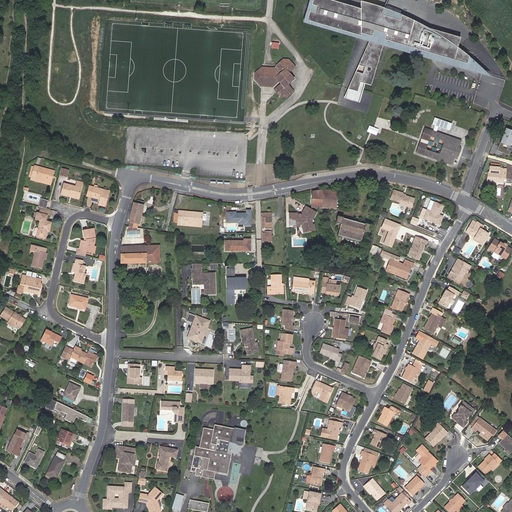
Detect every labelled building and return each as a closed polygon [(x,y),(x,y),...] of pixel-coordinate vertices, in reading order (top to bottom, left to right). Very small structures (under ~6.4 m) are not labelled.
[(362,8),(337,0),(313,0),(313,3),(318,5),(316,11),(311,10),(308,19),(362,35),(362,32),(373,35),(367,48),(372,50),(371,53),(366,50),(349,88),(359,91),(362,81),(373,85),(385,42),(408,48),(408,45),(411,46),(410,49),(462,64),(462,63),(472,65),(471,67),(487,72),(480,65),(465,51),(458,48),(462,35),(457,35),(453,34),(448,33),(445,32),(443,32),(440,31),(437,30),(436,30),(435,30),(421,22),(418,30),(413,29),(416,19),(403,14),(402,20),(401,19),(383,14),(382,23),(359,17),(359,13),(362,14),(363,8),(362,8)] [(382,23),(383,14),(401,19),(402,20),(403,14),(400,12),(391,9),(382,6),(372,3),(362,1),(362,8),(363,8),(362,14),(359,13),(359,17),(382,23)] [(273,70),(261,69),(254,74),(254,80),(259,86),(272,87),(278,82),(281,85),(274,91),(280,99),(285,100),(293,93),(287,86),(290,83),(290,78),(287,74),(294,68),(288,61),(283,61),(276,67),(281,73),(278,76),(273,70)] [(451,130),(454,123),(434,117),(432,124),(451,130)] [(462,148),(459,148),(462,141),(426,129),(418,153),(425,156),(454,165),(456,158),(458,151),(461,151),(462,148)] [(506,183),(507,168),(499,167),(491,167),(489,166),(489,172),(488,172),(487,181),(506,183)] [(33,168),(31,175),(30,176),(49,182),(53,171),(41,168),(39,168),(33,168)] [(67,170),(59,168),(57,176),(65,178),(67,170)] [(77,192),(79,193),(82,183),(76,181),(74,186),(63,182),(59,194),(67,197),(67,195),(75,198),(77,192)] [(106,194),(92,189),(89,197),(91,198),(96,200),(98,201),(97,204),(102,206),(106,194)] [(312,207),(320,207),(322,191),(322,189),(312,192),(312,207)] [(322,191),(320,207),(335,208),(337,189),(322,189),(322,191)] [(413,199),(400,195),(401,193),(391,190),(388,199),(398,203),(397,204),(410,208),(413,199)] [(39,199),(36,207),(43,209),(46,201),(39,199)] [(129,226),(138,229),(145,202),(139,200),(138,204),(133,203),(128,221),(130,222),(129,226)] [(441,217),(438,215),(441,206),(437,204),(428,201),(424,210),(421,219),(438,225),(441,217)] [(36,207),(35,207),(34,210),(45,212),(44,215),(47,215),(48,211),(43,209),(36,207)] [(297,214),(289,214),(289,226),(293,226),(296,223),(298,224),(298,226),(302,227),(305,234),(315,232),(315,229),(314,226),(312,226),(312,222),(316,213),(305,207),(302,215),(300,216),(300,217),(298,217),(298,216),(297,214)] [(45,212),(34,210),(33,217),(39,218),(34,235),(42,237),(44,228),(47,229),(49,221),(44,219),(44,215),(45,212)] [(179,211),(178,212),(178,222),(177,225),(201,227),(202,213),(179,211)] [(251,211),(225,212),(226,223),(244,223),(244,226),(251,226),(251,211)] [(261,214),(262,228),(262,229),(272,229),(271,217),(271,214),(261,214)] [(364,231),(369,232),(370,226),(371,225),(365,223),(365,224),(360,223),(361,222),(359,221),(359,218),(355,217),(355,220),(353,219),(352,221),(343,218),(343,217),(338,216),(336,223),(341,224),(338,236),(344,237),(354,240),(361,242),(362,235),(364,231)] [(475,240),(474,242),(479,246),(486,234),(479,230),(481,227),(474,223),(467,235),(472,239),(475,240)] [(83,250),(83,251),(88,252),(89,246),(91,246),(92,239),(92,228),(81,229),(82,237),(81,241),(79,248),(83,250)] [(422,250),(423,246),(424,246),(426,242),(414,237),(406,255),(417,260),(420,252),(419,252),(420,250),(422,250)] [(225,241),(226,250),(250,250),(250,239),(244,240),(244,241),(225,241)] [(501,245),(495,242),(492,247),(489,245),(486,250),(503,259),(509,249),(503,247),(501,245)] [(28,264),(38,267),(43,248),(28,243),(26,250),(32,252),(28,264)] [(121,246),(121,264),(159,263),(159,245),(121,246)] [(74,247),(72,254),(81,257),(83,251),(83,250),(79,248),(76,248),(74,247)] [(390,260),(390,261),(386,270),(395,274),(394,275),(403,279),(408,268),(409,268),(411,264),(402,261),(401,265),(392,261),(392,260),(396,262),(397,259),(380,252),(378,256),(387,260),(387,259),(390,260)] [(72,259),(71,263),(73,264),(71,272),(72,272),(70,280),(80,282),(82,274),(80,274),(82,266),(78,265),(79,261),(72,259)] [(386,270),(390,261),(387,260),(383,271),(394,275),(395,274),(386,270)] [(469,267),(457,260),(455,263),(456,264),(452,272),(453,272),(452,274),(451,273),(449,278),(458,284),(464,273),(466,274),(469,267)] [(456,264),(455,263),(447,277),(449,278),(451,273),(452,274),(453,272),(452,272),(456,264)] [(234,267),(225,268),(226,304),(234,304),(234,289),(245,289),(245,276),(234,276),(234,267)] [(202,269),(192,269),(192,277),(194,277),(194,280),(198,280),(198,284),(203,284),(202,283),(205,283),(205,294),(216,295),(215,273),(202,273),(202,269)] [(37,283),(36,283),(31,282),(31,278),(19,275),(18,279),(20,280),(19,285),(14,284),(12,291),(19,292),(19,290),(22,290),(23,289),(27,290),(27,291),(35,293),(37,283)] [(282,275),(272,275),(272,287),(268,287),(268,294),(279,293),(282,293),(284,293),(284,284),(282,283),(282,275)] [(313,293),(314,282),(309,282),(309,281),(307,280),(292,278),(291,292),(307,294),(307,293),(313,293)] [(340,287),(328,286),(328,283),(322,283),(321,292),(325,293),(325,295),(330,296),(330,295),(333,295),(333,297),(339,297),(340,287)] [(443,289),(439,298),(440,299),(438,304),(443,307),(451,295),(454,296),(457,291),(447,286),(445,290),(443,289)] [(350,299),(348,305),(354,307),(357,298),(362,299),(365,290),(356,287),(353,297),(351,296),(350,299)] [(401,305),(403,301),(404,298),(406,298),(407,295),(394,289),(393,292),(396,293),(389,308),(398,312),(401,305)] [(83,299),(67,294),(65,304),(80,309),(83,299)] [(6,324),(15,329),(16,327),(21,330),(26,320),(6,308),(0,318),(7,322),(6,324)] [(430,313),(422,328),(432,334),(441,318),(439,317),(440,314),(431,309),(429,312),(430,313)] [(290,322),(290,318),(291,311),(281,310),(279,326),(283,326),(282,329),(291,331),(292,327),(289,327),(290,322)] [(205,328),(207,328),(210,320),(189,313),(187,320),(193,323),(190,332),(194,334),(192,339),(197,341),(201,331),(204,332),(205,328)] [(386,316),(380,315),(379,320),(381,321),(380,324),(381,325),(379,333),(389,336),(391,329),(389,329),(390,325),(393,315),(387,313),(386,315),(386,316)] [(331,334),(341,336),(342,328),(344,321),(334,320),(331,334)] [(201,343),(207,328),(205,328),(204,332),(201,331),(197,341),(201,343)] [(245,343),(246,351),(253,350),(254,352),(259,351),(257,342),(255,343),(253,328),(241,330),(243,343),(245,343)] [(51,336),(52,333),(46,331),(41,342),(52,347),(55,342),(59,345),(62,338),(57,336),(56,338),(51,336)] [(291,336),(279,334),(278,342),(276,342),(275,354),(282,355),(282,354),(291,355),(291,350),(286,349),(287,343),(290,344),(291,336)] [(419,337),(415,344),(417,345),(416,346),(414,346),(410,353),(420,358),(429,343),(428,342),(430,339),(423,335),(421,338),(419,337)] [(381,355),(385,346),(383,345),(385,341),(377,338),(369,355),(378,360),(381,355)] [(329,358),(334,360),(334,361),(339,362),(341,355),(336,354),(337,350),(321,345),(318,354),(329,358)] [(78,361),(78,362),(92,369),(98,357),(88,353),(87,355),(81,352),(82,350),(75,347),(74,351),(70,349),(65,360),(70,362),(72,358),(78,361)] [(361,377),(366,364),(369,365),(370,361),(358,356),(351,373),(361,377)] [(129,362),(128,371),(130,371),(129,381),(141,383),(142,376),(140,376),(141,363),(129,362)] [(281,372),(279,381),(289,382),(292,368),(294,368),(294,363),(287,362),(287,366),(282,365),(282,366),(278,365),(277,366),(276,371),(277,372),(281,372)] [(407,365),(400,377),(409,381),(412,376),(415,378),(419,370),(420,371),(422,367),(413,362),(410,366),(407,365)] [(168,370),(167,374),(167,380),(181,381),(182,371),(175,371),(175,366),(166,366),(166,370),(168,370)] [(249,367),(242,366),(241,373),(234,372),(234,370),(229,370),(229,382),(249,383),(249,377),(249,367)] [(202,371),(203,369),(196,369),(195,383),(212,384),(213,370),(204,370),(204,371),(202,371)] [(93,377),(87,374),(84,381),(90,384),(93,377)] [(426,392),(431,382),(427,381),(423,390),(426,392)] [(332,391),(315,382),(310,392),(314,395),(315,392),(320,395),(317,400),(324,404),(332,391)] [(64,397),(74,402),(75,403),(81,389),(70,384),(64,397)] [(397,394),(395,394),(394,393),(392,398),(403,404),(411,389),(402,384),(399,390),(397,394)] [(289,405),(290,393),(292,394),(292,389),(280,387),(278,404),(289,405)] [(349,399),(347,398),(344,396),(344,395),(340,394),(334,406),(348,413),(354,400),(350,398),(349,399)] [(478,402),(474,399),(470,404),(474,408),(478,402)] [(86,424),(89,419),(51,400),(49,404),(48,403),(46,409),(52,412),(53,410),(61,414),(61,413),(67,416),(64,421),(73,425),(76,419),(86,424)] [(178,413),(174,413),(174,423),(183,424),(184,407),(180,407),(180,402),(161,400),(161,409),(171,410),(172,407),(177,407),(178,407),(180,409),(179,414),(178,413)] [(464,420),(466,418),(465,416),(467,414),(468,415),(470,414),(470,415),(474,411),(465,402),(459,408),(459,411),(456,413),(454,413),(452,416),(457,421),(456,422),(462,427),(466,422),(464,420)] [(133,422),(134,403),(124,403),(123,421),(133,422)] [(385,426),(392,412),(398,414),(399,412),(390,407),(389,410),(384,407),(376,422),(385,426)] [(481,435),(486,439),(489,435),(491,436),(494,431),(478,418),(470,429),(474,431),(476,429),(480,432),(481,431),(483,433),(481,435)] [(340,427),(341,422),(328,419),(326,430),(321,429),(319,437),(335,440),(337,433),(337,430),(338,427),(340,427)] [(44,425),(41,423),(35,435),(38,437),(44,425)] [(427,432),(429,433),(438,424),(436,423),(427,432)] [(438,424),(429,433),(424,438),(432,446),(446,432),(438,424)] [(241,445),(242,444),(244,430),(214,425),(213,430),(203,427),(199,447),(195,446),(190,471),(195,472),(195,475),(214,479),(215,472),(227,474),(231,454),(227,453),(229,441),(231,442),(234,442),(234,443),(235,443),(236,443),(236,444),(236,445),(237,445),(237,446),(238,446),(239,446),(240,446),(241,445)] [(18,427),(7,449),(12,451),(13,448),(18,451),(28,432),(18,427)] [(63,429),(58,440),(70,446),(75,435),(63,429)] [(379,449),(385,434),(373,430),(371,434),(374,435),(372,438),(373,438),(372,440),(371,440),(369,445),(379,449)] [(485,441),(486,439),(481,435),(483,433),(481,431),(480,432),(478,435),(485,441)] [(504,447),(510,452),(511,449),(511,441),(505,434),(497,443),(503,448),(504,447)] [(68,449),(70,446),(58,440),(56,443),(68,449)] [(238,456),(240,446),(239,446),(238,446),(237,446),(237,445),(236,445),(236,444),(236,443),(235,443),(234,443),(234,442),(231,442),(229,441),(227,453),(231,454),(238,456)] [(327,464),(330,452),(328,451),(328,450),(329,445),(321,444),(317,461),(327,464)] [(134,465),(137,449),(117,445),(115,457),(120,458),(118,470),(130,473),(132,465),(134,465)] [(178,449),(160,446),(158,454),(160,455),(159,461),(157,460),(156,469),(167,471),(170,457),(176,458),(178,449)] [(29,454),(24,464),(37,470),(45,453),(38,450),(35,457),(29,454)] [(48,471),(57,475),(66,457),(57,452),(48,471)] [(366,474),(373,456),(361,452),(359,456),(361,457),(356,471),(366,474)] [(427,452),(417,461),(421,465),(419,467),(426,475),(430,471),(428,469),(436,461),(427,452)] [(483,474),(496,461),(498,463),(500,461),(493,454),(491,457),(489,455),(477,467),(483,474)] [(319,486),(321,474),(323,475),(324,470),(312,467),(309,483),(319,486)] [(468,494),(482,481),(473,471),(470,474),(471,476),(461,487),(468,494)] [(412,496),(423,484),(415,477),(404,489),(412,496)] [(367,489),(371,493),(377,500),(384,494),(371,479),(363,486),(365,490),(367,489)] [(124,487),(110,486),(108,499),(108,502),(110,504),(113,504),(126,505),(127,502),(126,501),(126,499),(127,498),(127,495),(132,495),(133,483),(125,482),(124,487)] [(155,488),(148,496),(140,495),(139,503),(148,504),(149,507),(150,511),(156,511),(161,510),(158,500),(163,494),(155,488)] [(0,493),(0,500),(7,506),(12,510),(18,502),(3,490),(0,493)] [(307,500),(305,509),(315,511),(317,502),(318,502),(319,494),(309,492),(307,500)] [(387,507),(388,506),(392,510),(391,511),(392,511),(397,511),(399,510),(398,510),(399,508),(401,508),(406,503),(407,505),(410,502),(401,492),(391,503),(387,499),(383,503),(387,507)] [(178,510),(183,495),(176,493),(171,508),(178,510)] [(447,511),(453,511),(464,501),(457,494),(443,507),(447,511)] [(108,502),(108,499),(104,498),(103,507),(112,508),(113,504),(110,504),(108,502)] [(208,503),(190,499),(188,509),(207,511),(208,503)] [(511,511),(511,499),(508,504),(508,505),(504,510),(502,510),(500,511),(511,511)] [(331,510),(332,511),(345,511),(338,503),(331,510)]
